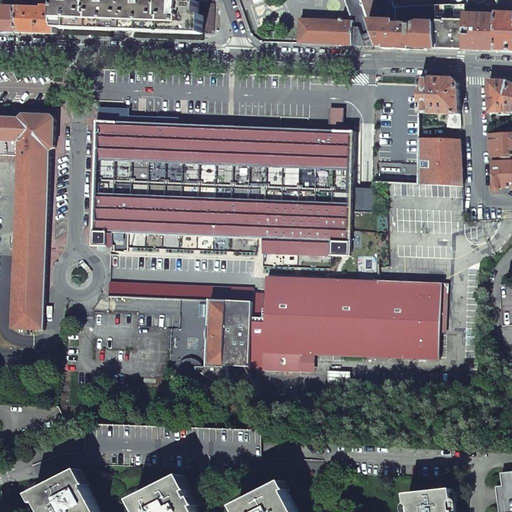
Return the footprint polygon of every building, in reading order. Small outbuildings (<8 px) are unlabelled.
[(34,9),(33,0),(18,0),(19,8),(34,9)] [(48,0),(50,8),(59,10),(58,0),(48,0)] [(126,0),(58,0),(59,10),(58,29),(130,32),(204,34),(204,17),(199,16),(200,3),(209,3),(208,0),(198,0),(199,3),(185,2),(185,0),(183,0),(183,2),(126,0)] [(346,0),(356,23),(300,20),(300,44),(367,46),(364,37),(373,34),(368,20),(361,0),(346,0)] [(383,21),(375,0),(361,0),(368,20),(383,21)] [(499,8),(499,52),(511,52),(511,4),(500,5),(499,8)] [(395,22),(437,24),(436,6),(396,8),(395,22)] [(437,24),(438,50),(450,51),(465,51),(466,7),(455,7),(438,6),(436,6),(437,24)] [(34,9),(19,8),(20,33),(26,34),(57,35),(58,29),(59,10),(50,8),(39,7),(39,10),(34,9)] [(466,7),(465,51),(483,52),(499,52),(499,8),(466,7)] [(5,8),(0,8),(0,32),(2,33),(20,33),(19,8),(5,8)] [(437,24),(395,22),(383,21),(368,20),(373,34),(378,46),(404,48),(438,50),(437,24)] [(367,46),(378,46),(373,34),(364,37),(367,46)] [(422,79),(421,113),(450,114),(461,115),(459,84),(455,80),(439,79),(422,79)] [(511,112),(511,83),(508,82),(493,81),(491,81),(490,82),(489,83),(491,114),(511,112)] [(461,115),(450,114),(448,128),(461,128),(461,118),(461,115)] [(0,155),(20,157),(13,330),(45,331),(52,152),(56,148),(57,119),(53,116),(25,115),(21,119),(0,118),(0,155)] [(351,258),(355,133),(98,123),(93,246),(331,256),(331,257),(351,258)] [(511,134),(492,135),(492,158),(511,156),(511,134)] [(421,140),(420,186),(464,187),(463,170),(462,141),(421,140)] [(511,161),(493,162),(494,190),(501,189),(501,188),(511,187),(511,161)] [(315,354),(440,360),(441,332),(442,310),(443,285),(443,284),(380,282),(380,281),(376,281),(376,282),(267,278),(265,323),(264,352),(303,354),(315,354)] [(110,297),(211,302),(211,300),(253,302),(253,288),(111,283),(110,297)] [(511,284),(501,285),(503,326),(511,325),(511,284)] [(252,351),(253,302),(211,300),(211,302),(208,366),(206,369),(194,361),(191,365),(184,360),(181,364),(179,366),(178,371),(180,376),(182,380),(187,382),(190,383),(194,383),(197,382),(195,378),(200,371),(229,389),(230,367),(246,368),(251,368),(252,351)] [(246,369),(303,371),(303,354),(264,352),(265,323),(253,323),(252,351),(251,368),(246,368),(246,369)] [(315,371),(315,354),(303,354),(303,371),(315,371)] [(101,511),(81,471),(37,493),(46,511),(101,511)] [(498,511),(511,511),(511,472),(501,474),(502,487),(495,488),(498,511)] [(199,511),(182,478),(138,500),(144,511),(199,511)] [(299,511),(285,484),(241,506),(244,511),(299,511)] [(408,511),(454,511),(453,492),(407,497),(408,511)]
